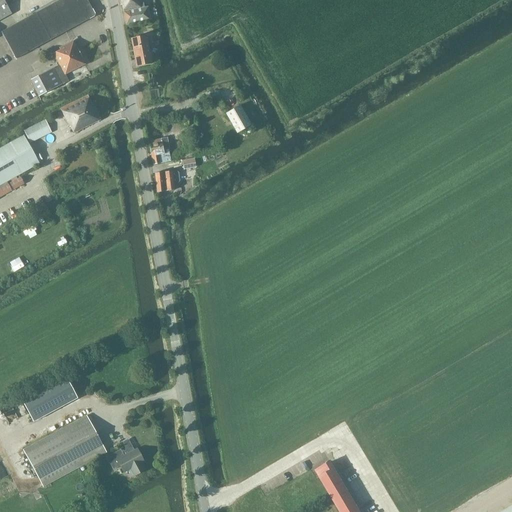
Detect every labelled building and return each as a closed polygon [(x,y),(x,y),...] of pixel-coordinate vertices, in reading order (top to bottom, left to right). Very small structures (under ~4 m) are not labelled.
[(0,0),(0,20),(11,14),(6,5),(14,1),(14,0),(0,0)] [(16,59),(95,15),(87,0),(59,0),(1,32),(16,59)] [(124,11),(144,7),(142,0),(119,0),(120,5),(122,5),(124,11)] [(144,7),(124,11),(126,25),(151,21),(148,6),(144,7)] [(148,36),(132,39),(137,66),(153,63),(148,36)] [(55,68),(54,68),(29,80),(38,97),(64,82),(65,83),(68,81),(65,75),(85,65),(73,40),(51,52),(59,66),(55,68)] [(149,76),(142,77),(144,89),(152,88),(149,76)] [(88,96),(60,109),(69,127),(70,127),(73,133),(100,120),(88,96)] [(240,105),(226,113),(237,133),(252,125),(240,105)] [(45,120),(44,120),(24,131),(30,143),(51,132),(45,120)] [(0,184),(6,181),(11,179),(12,181),(10,183),(14,189),(24,183),(20,177),(17,179),(15,177),(40,163),(24,135),(0,148),(0,184)] [(152,165),(171,161),(167,137),(148,141),(152,165)] [(182,160),(184,170),(196,167),(194,158),(182,160)] [(178,173),(177,172),(177,170),(154,173),(157,192),(175,190),(174,184),(177,184),(177,181),(179,181),(178,173)] [(0,184),(0,196),(11,190),(6,181),(0,184)] [(17,223),(23,234),(34,228),(28,217),(17,223)] [(8,259),(13,268),(23,263),(19,254),(8,259)] [(77,397),(66,376),(48,385),(59,407),(77,397)] [(23,449),(42,486),(106,452),(86,415),(23,449)] [(120,449),(108,455),(108,456),(106,457),(113,470),(120,466),(123,472),(130,468),(134,475),(144,470),(140,463),(143,461),(137,449),(134,450),(128,439),(127,440),(125,440),(124,441),(123,442),(122,443),(125,448),(124,451),(121,450),(120,449)] [(359,511),(343,484),(331,465),(323,469),(317,473),(340,511),(359,511)]
